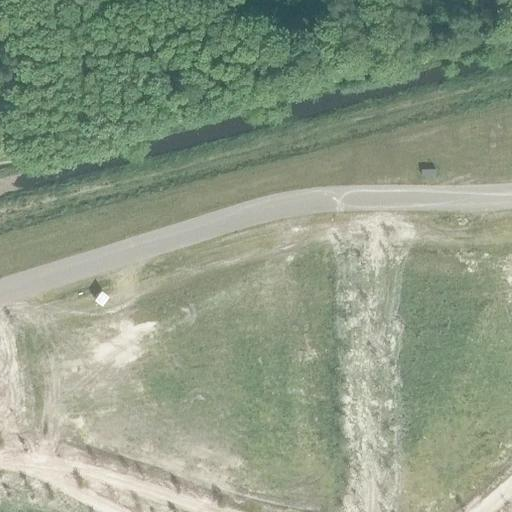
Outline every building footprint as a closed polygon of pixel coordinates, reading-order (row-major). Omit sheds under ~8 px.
[(268,268),(268,295),(276,295),(276,294),(308,294),(308,293),(308,272),(320,272),(320,252),(276,252),(276,268),(268,268)] [(276,295),(276,320),(284,320),(284,335),(289,335),(289,334),(328,334),(328,333),(328,317),(316,317),(316,293),(308,293),(308,294),(276,294),(276,295)] [(30,340),(30,358),(73,358),(73,343),(81,343),(81,316),(42,316),(42,340),(30,340)] [(280,348),(280,374),(320,374),(320,352),(332,352),(332,333),(328,333),(328,334),(289,334),(289,335),(289,349),(280,348)] [(220,346),(220,363),(255,363),(255,346),(220,346)] [(30,358),(30,376),(42,376),(42,399),(50,399),(50,398),(81,398),(81,397),(81,372),(73,372),(73,358),(30,358)] [(208,403),(208,404),(243,404),(243,406),(251,406),(251,390),(259,390),(259,363),(255,363),(220,363),(220,387),(208,387),(208,403)] [(280,374),(280,400),(288,400),(288,414),(332,415),(332,397),(320,397),(320,374),(280,374)] [(110,395),(110,420),(150,420),(150,398),(162,398),(162,379),(118,379),(118,395),(110,395)] [(38,421),(38,440),(81,440),(81,424),(89,424),(89,397),(81,397),(81,398),(50,398),(50,399),(50,421),(38,421)] [(200,403),(200,422),(212,422),(212,444),(251,444),(251,419),(243,419),(243,406),(243,404),(208,404),(208,403),(200,403)] [(280,453),(280,454),(316,455),(316,456),(320,456),(320,432),(332,432),(332,415),(288,414),(288,429),(280,429),(280,453)] [(110,420),(110,446),(118,446),(118,462),(162,462),(162,443),(150,443),(150,420),(110,420)] [(200,467),(200,486),(243,486),(243,470),(251,470),(251,444),(212,444),(212,467),(200,467)] [(276,453),(276,480),(284,480),(284,496),(328,496),(328,477),(316,477),(316,456),(316,455),(280,454),(280,453),(276,453)]
